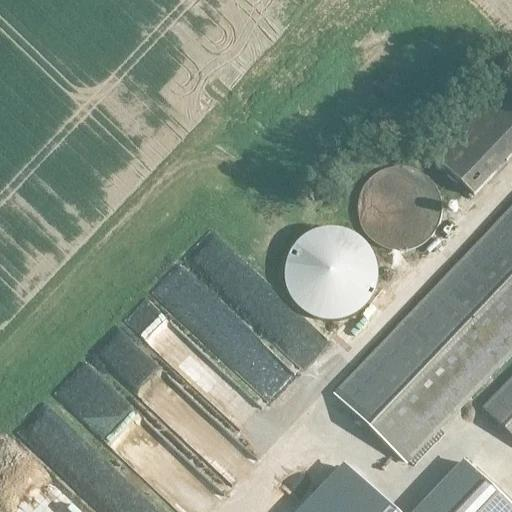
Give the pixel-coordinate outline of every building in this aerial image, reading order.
[(511,99),(500,88),(433,159),(474,197),(511,157),(511,99)] [(434,186),(432,183),(430,181),(427,178),(424,176),(421,174),(417,173),(414,171),(410,170),(407,170),(403,169),(400,169),(396,169),(392,170),(389,171),(385,172),(382,174),(379,175),(376,177),(373,180),(370,182),(368,185),(366,188),(364,191),(362,194),(361,198),(360,201),(359,205),(359,209),(359,212),(359,216),(359,220),(360,223),(361,227),(363,230),(365,233),(367,236),(369,239),(372,242),(374,244),(377,246),(380,248),(384,250),(387,251),(391,252),(394,253),(398,253),(402,253),(405,253),(409,252),(412,252),(416,250),(419,249),(422,247),(426,245),(428,243),(431,240),(433,237),(436,234),(437,231),(439,228),(440,225),(441,221),(442,217),(443,214),(443,210),(442,206),(442,203),(441,199),(440,196),(438,192),(436,189),(434,186)] [(511,209),(311,421),(384,490),(511,356),(511,382),(484,411),(511,437),(511,209)] [(207,229),(186,251),(245,306),(255,295),(271,310),(282,299),(207,229)] [(369,249),(366,246),(364,243),(361,241),(358,238),(354,236),(351,235),(347,233),(344,232),(340,231),(336,231),(332,230),(328,231),(325,231),(321,232),(317,233),(313,234),(310,236),(307,238),(303,240),(300,242),(298,245),(295,248),(293,251),(291,254),(289,258),(288,261),(286,265),(286,269),(285,273),(285,276),(285,280),(285,284),(286,288),(287,292),(288,295),(290,299),(292,302),(294,305),(297,308),(299,311),(302,314),(305,316),(309,318),(312,320),(316,321),(319,322),(323,323),(327,324),(331,324),(335,324),(339,323),(342,323),(346,322),(350,320),(353,319),(357,317),(360,315),(363,312),(365,309),(368,307),(370,303),(372,300),(374,297),(376,293),(377,289),(378,286),(378,282),(378,278),(378,274),(378,270),(377,266),(376,263),(375,259),(373,256),(371,252),(369,249)] [(167,305),(196,335),(206,326),(176,296),(167,305)] [(221,331),(245,349),(257,334),(233,315),(221,331)] [(148,397),(166,377),(113,327),(88,354),(141,404),(147,397),(148,397)] [(260,336),(249,349),(288,383),(300,369),(260,336)] [(509,511),(509,509),(507,506),(505,504),(503,501),(498,496),(479,478),(465,465),(420,511),(389,511),(377,500),(346,470),(317,501),(306,511),(509,511)] [(296,482),(275,495),(285,510),(305,497),(296,482)]
